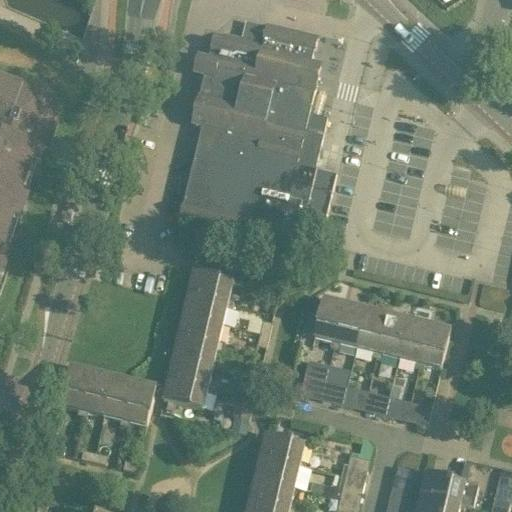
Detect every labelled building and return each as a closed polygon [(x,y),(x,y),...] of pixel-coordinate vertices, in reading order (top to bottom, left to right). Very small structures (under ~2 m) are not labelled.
[(202,132),(180,224),(298,252),(301,243),(320,247),(337,177),(316,172),(328,121),(311,116),(317,90),(306,88),(318,39),(269,28),(268,30),(246,24),(242,42),(225,38),(218,67),(208,65),(193,129),(202,132)] [(22,81),(20,86),(0,79),(0,278),(9,251),(1,249),(11,219),(19,221),(28,194),(20,191),(30,162),(38,164),(46,138),(51,140),(59,114),(47,89),(22,81)] [(194,276),(189,298),(233,309),(235,304),(229,303),(233,286),(194,276)] [(276,310),(279,298),(271,296),(268,308),(276,310)] [(233,309),(189,298),(184,319),(223,329),(227,313),(232,314),(233,309)] [(335,352),(347,308),(325,302),(315,342),(332,346),(331,351),(335,352)] [(319,306),(310,304),(308,312),(317,314),(319,306)] [(347,308),(335,352),(340,353),(341,348),(358,352),(368,313),(347,308)] [(358,352),(375,357),(373,361),(378,362),(389,318),(368,313),(358,352)] [(389,318),(378,362),(382,363),(383,359),(400,363),(410,324),(389,318)] [(223,329),(184,319),(179,341),(223,351),(224,347),(219,346),(223,329)] [(400,363),(417,367),(415,372),(420,373),(431,329),(410,324),(400,363)] [(261,338),(269,340),(272,328),(263,326),(261,338)] [(431,329),(420,373),(425,374),(426,369),(442,373),(452,334),(431,329)] [(269,340),(261,338),(258,351),(266,353),(269,340)] [(223,351),(179,341),(174,362),(213,371),(217,355),(222,356),(223,351)] [(209,388),(213,371),(174,362),(169,383),(213,393),(214,390),(209,388)] [(251,380),(259,382),(262,370),(253,368),(251,380)] [(83,420),(93,376),(71,370),(62,410),(80,414),(78,419),(83,420)] [(105,420),(114,380),(93,376),(83,420),(87,421),(89,416),(105,420)] [(300,400),(322,405),(327,386),(314,383),(315,378),(307,376),(305,380),(300,400)] [(105,420),(122,424),(121,429),(125,430),(135,385),(114,380),(105,420)] [(259,382),(251,380),(248,393),(256,395),(259,382)] [(203,414),(207,397),(212,398),(213,393),(169,383),(163,405),(203,414)] [(135,385),(125,430),(130,432),(131,426),(148,430),(157,391),(135,385)] [(343,411),(348,391),(327,386),(322,405),(343,411)] [(350,412),(355,393),(348,391),(343,411),(350,412)] [(385,421),(390,401),(382,399),(377,419),(385,421)] [(397,403),(390,401),(385,421),(393,423),(397,403)] [(420,430),(428,432),(433,412),(425,410),(420,430)] [(250,425),(252,413),(244,411),(241,424),(250,425)] [(250,425),(241,424),(235,422),(232,436),(247,439),(249,427),(250,425)] [(261,462),(305,472),(306,468),(301,467),(305,449),(266,440),(261,462)] [(64,460),(66,451),(53,448),(51,457),(64,460)] [(94,467),(96,458),(84,456),(82,465),(94,467)] [(96,458),(94,467),(106,470),(108,461),(96,458)] [(336,480),(365,487),(371,466),(351,461),(349,470),(343,468),(341,480),(336,479),(336,480)] [(305,472),(261,462),(256,483),(295,492),(312,496),(313,488),(308,487),(311,475),(305,473),(305,472)] [(136,477),(138,468),(126,465),(124,475),(136,477)] [(398,472),(396,480),(416,484),(418,476),(398,472)] [(421,499),(466,510),(467,506),(461,504),(465,487),(426,478),(421,499)] [(340,503),(360,508),(365,487),(336,480),(333,491),(324,489),(322,499),(341,502),(340,503)] [(251,504),(285,511),(295,511),(296,510),(291,508),(295,492),(256,483),(251,504)] [(418,511),(465,511),(466,510),(421,499),(418,511)] [(338,511),(343,511),(359,511),(360,508),(340,503),(338,511)]
